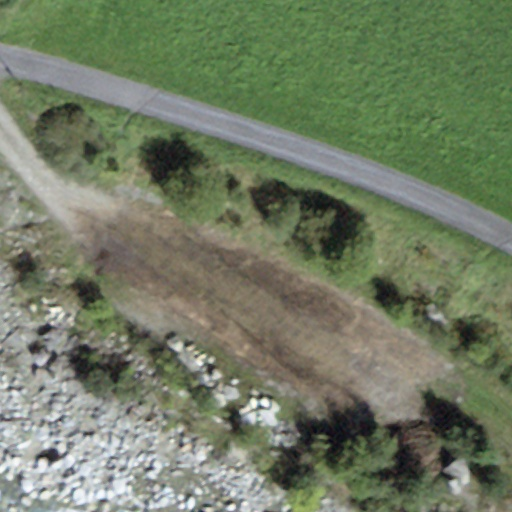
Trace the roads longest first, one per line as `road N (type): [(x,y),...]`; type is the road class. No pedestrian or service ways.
road 1 (track): [(0,126),(102,210),(392,344),(511,418)]
road 2 (track): [(511,239),(457,211),(0,56)]
